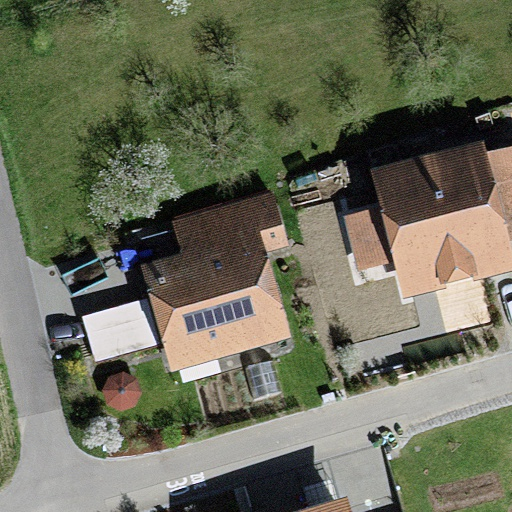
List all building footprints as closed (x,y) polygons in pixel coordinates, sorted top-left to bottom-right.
[(402,304),(511,276),(511,259),(508,245),(511,243),(511,150),(485,156),(483,148),(369,176),(378,210),(344,218),(358,275),(393,267),(402,304)] [(180,258),(140,269),(148,300),(81,318),(94,364),(161,346),(169,375),(178,373),(183,388),(219,378),(215,362),(289,342),(265,256),(287,250),(272,194),(175,221),(170,223),(180,258)] [(356,331),(363,322),(362,311),(354,304),(343,305),(336,314),(337,325),(345,332),(356,331)] [(254,401),(281,393),(273,362),(245,370),(254,401)] [(136,406),(140,394),(136,383),(127,375),(115,375),(105,382),(101,393),(104,405),(114,412),(126,412),(136,406)]
